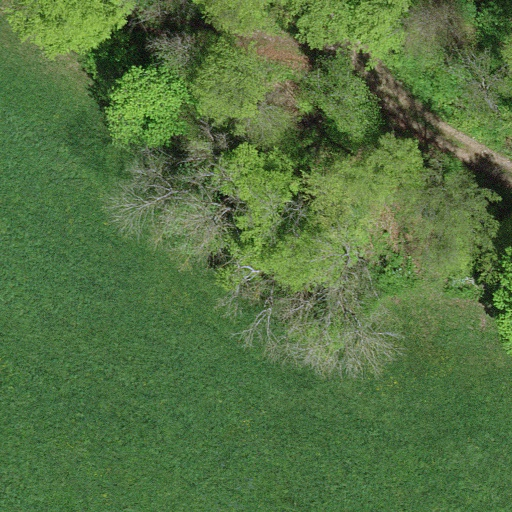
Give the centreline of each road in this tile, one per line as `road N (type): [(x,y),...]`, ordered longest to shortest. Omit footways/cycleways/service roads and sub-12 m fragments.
road 1 (track): [(511,164),(435,116),(310,56),(273,0)]
road 2 (track): [(310,56),(189,50),(43,0)]
